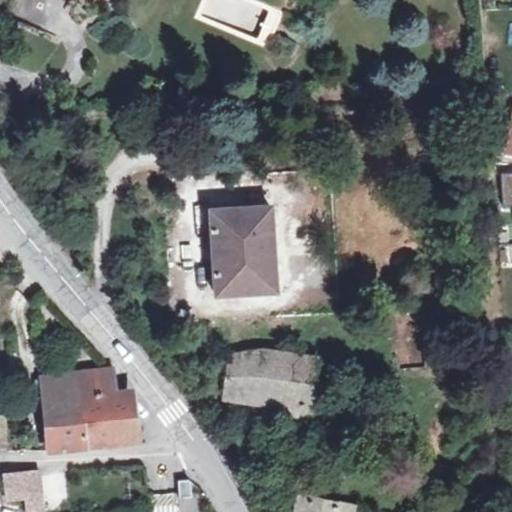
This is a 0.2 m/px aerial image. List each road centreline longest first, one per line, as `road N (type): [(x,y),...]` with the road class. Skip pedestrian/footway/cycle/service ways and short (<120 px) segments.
road 1 (secondary): [(198,451),(0,197)]
road 2 (residential): [(198,451),(0,455)]
